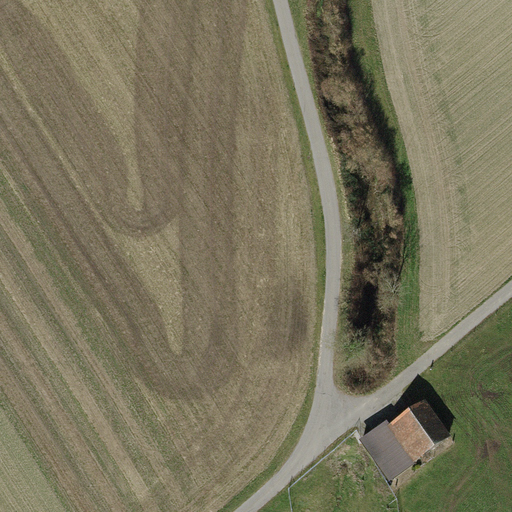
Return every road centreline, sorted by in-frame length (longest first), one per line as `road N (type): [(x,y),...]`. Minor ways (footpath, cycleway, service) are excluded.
road 1 (track): [(243,511),(334,435),(326,396),(335,238),(282,0)]
road 2 (track): [(334,435),(511,294)]
